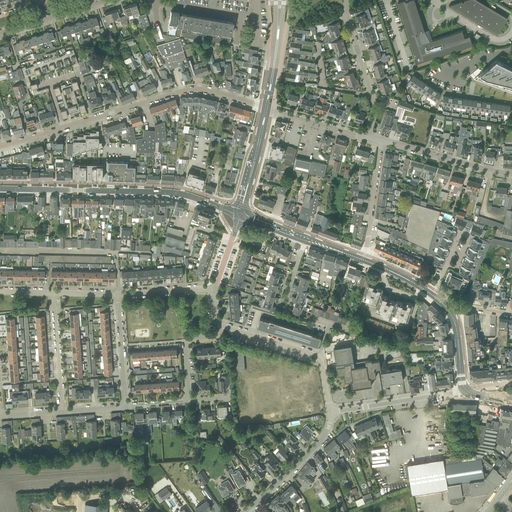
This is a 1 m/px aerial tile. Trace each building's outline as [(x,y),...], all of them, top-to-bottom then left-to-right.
[(430,41),(426,35),(424,30),(414,0),(409,0),(405,1),(404,0),(403,0),(397,2),(417,63),(472,45),(469,36),(464,37),(462,30),(430,41)] [(507,18),(477,0),(464,0),(449,5),(497,35),(507,18)] [(136,3),(129,6),(132,14),(133,18),(140,16),(136,3)] [(133,18),(132,14),(129,6),(123,8),(125,16),(122,17),(126,27),(127,27),(127,21),(126,19),(129,18),(129,19),(133,18)] [(126,27),(122,17),(119,17),(117,9),(110,12),(113,20),(116,18),(117,22),(120,21),(121,23),(124,28),(126,27)] [(355,16),(357,22),(359,21),(366,19),(368,18),(371,17),(368,9),(362,11),(359,12),(360,14),(355,16)] [(175,32),(178,14),(179,13),(170,11),(167,35),(175,36),(175,32)] [(109,21),(113,20),(110,12),(103,14),(106,22),(103,23),(105,28),(108,27),(107,25),(110,24),(109,21)] [(229,45),(233,22),(181,13),(181,15),(178,14),(175,32),(175,36),(179,37),(186,38),(224,44),(229,45)] [(99,27),(98,22),(96,17),(92,19),(92,17),(89,18),(93,29),(99,27)] [(93,29),(89,18),(87,19),(88,20),(84,21),(86,28),(86,29),(87,30),(91,29),(91,31),(93,30),(93,29)] [(368,18),(366,19),(359,21),(361,27),(368,25),(369,27),(375,25),(374,22),(370,24),(368,18)] [(333,20),(323,24),(324,26),(327,25),(329,31),(331,30),(339,28),(341,27),(339,21),(334,23),(333,20)] [(86,28),(84,21),(80,22),(80,21),(78,22),(81,34),(84,33),(83,30),(86,29),(86,28)] [(76,24),(72,25),(74,32),(75,35),(79,34),(80,38),(79,39),(81,46),(85,44),(84,43),(83,39),(81,34),(78,22),(75,23),(76,24)] [(68,25),(66,26),(68,34),(69,38),(70,41),(71,43),(74,42),(72,36),(71,33),(74,32),(72,25),(68,26),(68,25)] [(376,28),(375,25),(369,27),(369,30),(362,32),(364,38),(374,35),(372,29),(376,28)] [(68,34),(66,26),(63,26),(64,28),(60,29),(60,31),(57,32),(60,39),(63,38),(62,36),(66,35),(67,39),(69,38),(68,34)] [(340,33),(339,28),(331,30),(329,31),(330,34),(327,35),(326,36),(323,39),(324,42),(328,41),(334,38),(333,36),(340,33)] [(47,31),(45,32),(49,44),(52,43),(50,40),(54,39),(54,40),(58,39),(55,32),(52,33),(52,31),(51,29),(47,30),(47,31)] [(291,39),(294,39),(301,40),(302,33),(309,35),(309,31),(295,29),(295,32),(292,32),(291,39)] [(49,44),(45,32),(43,33),(43,34),(40,35),(42,42),(46,41),(47,45),(49,44)] [(110,34),(102,38),(105,44),(113,40),(110,34)] [(183,51),(182,47),(179,37),(175,36),(167,35),(163,34),(165,42),(156,45),(159,50),(161,55),(163,57),(174,54),(174,53),(183,51)] [(42,42),(40,35),(36,36),(36,35),(33,36),(36,44),(37,47),(37,49),(39,48),(39,47),(40,46),(39,43),(42,42)] [(376,40),(374,35),(364,38),(366,43),(371,42),(372,44),(379,42),(378,39),(376,40)] [(36,44),(33,36),(31,37),(31,38),(28,39),(30,46),(34,45),(34,48),(37,47),(36,44)] [(189,45),(186,38),(179,37),(182,47),(189,45)] [(335,41),(334,38),(328,41),(328,43),(330,43),(332,48),(334,48),(344,44),(342,39),(335,41)] [(24,39),(21,40),(24,48),(25,52),(28,52),(31,50),(30,46),(28,39),(24,40),(24,39)] [(313,46),(314,42),(301,40),(294,39),(293,42),(291,42),(289,49),(292,49),(299,50),(300,50),(299,50),(300,44),(313,46)] [(16,44),(13,45),(14,50),(16,55),(19,54),(23,52),(25,52),(24,48),(21,40),(19,41),(19,42),(16,43),(16,44)] [(380,45),(379,42),(372,44),(373,47),(368,49),(370,54),(379,51),(377,46),(380,45)] [(346,50),(344,44),(334,48),(336,53),(334,54),(335,57),(342,54),(341,52),(346,50)] [(10,46),(8,47),(8,45),(4,47),(3,45),(1,46),(4,55),(4,57),(6,56),(7,55),(12,54),(10,46)] [(243,47),(242,52),(244,52),(249,53),(247,60),(247,61),(258,62),(259,58),(258,58),(258,57),(259,56),(259,55),(256,55),(256,56),(253,55),(251,55),(250,55),(250,53),(251,49),(243,47)] [(77,60),(73,49),(69,51),(70,53),(66,54),(66,52),(65,52),(69,63),(70,63),(69,62),(72,61),(72,62),(77,60)] [(312,52),(300,50),(299,50),(292,49),(292,52),(289,52),(288,59),(290,59),(291,59),(298,61),(298,60),(299,54),(312,56),(312,52)] [(150,51),(144,54),(147,60),(153,57),(150,51)] [(182,61),(185,60),(186,59),(183,51),(174,53),(174,54),(163,57),(169,70),(179,66),(184,80),(190,78),(188,71),(185,72),(183,64),(182,61)] [(384,56),(383,54),(380,54),(379,51),(370,54),(372,60),(378,58),(379,60),(386,58),(385,55),(384,56)] [(69,63),(65,52),(62,53),(63,55),(59,56),(58,54),(62,66),(62,65),(62,64),(64,63),(65,65),(69,63)] [(62,66),(58,54),(55,56),(55,58),(52,59),(51,57),(55,68),(54,67),(57,66),(57,67),(62,66)] [(342,57),(342,54),(335,57),(330,58),(331,61),(338,59),(340,64),(349,61),(347,55),(342,57)] [(161,55),(158,56),(163,66),(164,65),(166,69),(166,71),(169,70),(163,57),(161,55)] [(220,70),(218,62),(214,63),(212,55),(207,56),(211,68),(213,68),(214,72),(220,70)] [(50,56),(43,59),(44,59),(43,59),(47,71),(47,69),(50,68),(50,70),(52,69),(55,68),(51,57),(50,57),(50,56)] [(134,61),(132,56),(124,60),(126,64),(129,63),(133,69),(138,67),(137,65),(134,61)] [(384,65),(387,64),(386,61),(389,60),(388,57),(386,58),(379,60),(380,63),(373,65),(375,71),(383,68),(383,69),(385,68),(384,65)] [(149,67),(144,58),(140,61),(145,70),(149,67)] [(47,71),(43,59),(40,61),(41,63),(37,64),(36,62),(40,73),(40,72),(42,71),(43,72),(47,71)] [(202,75),(197,63),(196,64),(194,64),(194,65),(192,66),(190,59),(186,60),(191,76),(195,75),(196,78),(202,75)] [(299,71),(300,65),(310,66),(311,62),(298,60),(298,61),(291,59),(290,59),(290,62),(287,62),(286,69),(289,70),(289,69),(296,71),(299,71)] [(511,68),(496,60),(490,65),(474,79),(511,93),(511,68)] [(209,73),(207,68),(205,63),(204,64),(203,61),(200,62),(197,63),(202,75),(209,73)] [(242,64),(242,66),(249,67),(250,67),(251,67),(251,72),(250,73),(258,74),(259,71),(258,71),(259,66),(258,66),(258,65),(258,64),(259,64),(258,64),(243,61),(242,64)] [(351,67),(349,61),(340,64),(336,65),(338,71),(337,71),(337,74),(345,72),(344,69),(351,67)] [(40,73),(36,62),(33,63),(33,65),(30,67),(32,74),(35,74),(35,75),(40,73)] [(163,66),(159,68),(161,70),(162,70),(167,85),(169,85),(170,85),(171,85),(172,84),(173,84),(170,76),(168,76),(166,71),(166,69),(164,65),(163,66)] [(32,74),(30,67),(26,68),(25,66),(21,67),(25,82),(29,81),(28,75),(29,75),(29,76),(32,74)] [(153,68),(151,69),(154,76),(156,80),(159,79),(161,87),(162,87),(163,87),(164,87),(165,86),(167,85),(162,70),(161,70),(159,71),(161,78),(159,79),(153,68)] [(384,74),(383,69),(383,68),(375,71),(373,72),(375,77),(380,76),(381,78),(387,76),(386,73),(384,74)] [(298,81),(299,75),(308,76),(309,73),(299,71),(296,71),(289,69),(289,70),(288,73),(286,72),(284,79),(294,81),(298,81)] [(230,82),(228,90),(229,90),(229,91),(230,91),(231,91),(234,91),(238,77),(239,73),(237,72),(235,73),(234,75),(233,77),(234,78),(233,83),(232,82),(230,82)] [(346,74),(345,72),(337,74),(335,75),(337,78),(344,76),(345,81),(347,80),(355,78),(353,72),(346,74)] [(238,77),(234,91),(236,92),(237,93),(238,93),(239,93),(242,86),(243,86),(244,81),(242,81),(243,78),(241,78),(241,77),(242,74),(239,73),(238,77)] [(247,77),(247,78),(249,78),(248,84),(250,84),(251,84),(250,86),(250,91),(254,91),(256,85),(257,82),(256,82),(256,81),(257,79),(256,79),(256,78),(256,76),(257,76),(257,75),(255,75),(248,74),(247,77)] [(391,75),(387,76),(381,78),(382,81),(377,83),(378,89),(381,88),(380,88),(388,85),(386,80),(392,78),(391,75)] [(412,85),(417,78),(413,75),(408,82),(412,85)] [(147,78),(147,79),(144,80),(150,92),(156,89),(150,76),(147,78)] [(357,77),(355,78),(347,80),(345,81),(344,81),(346,87),(347,86),(348,89),(357,91),(355,87),(354,87),(354,84),(359,83),(357,77)] [(416,88),(421,80),(417,78),(412,85),(416,88)] [(150,92),(144,80),(144,79),(138,82),(137,80),(133,82),(134,86),(137,90),(141,88),(144,95),(150,92)] [(420,90),(425,83),(421,80),(416,88),(420,90)] [(38,87),(37,86),(36,83),(31,84),(29,81),(25,82),(27,88),(30,87),(31,89),(32,89),(34,95),(42,92),(41,90),(37,91),(36,88),(38,87)] [(74,91),(79,89),(76,81),(71,82),(72,84),(69,85),(73,98),(76,97),(74,91)] [(424,93),(429,86),(425,83),(420,90),(424,93)] [(25,95),(24,90),(22,84),(13,87),(16,98),(25,95)] [(73,98),(69,85),(66,86),(66,84),(61,85),(63,94),(68,93),(70,99),(73,98)] [(390,84),(388,85),(380,88),(381,88),(382,93),(389,91),(390,94),(397,92),(396,89),(392,90),(390,84)] [(63,94),(61,85),(60,86),(61,87),(59,88),(58,86),(53,88),(55,97),(61,95),(62,101),(63,102),(66,101),(63,94)] [(96,105),(91,91),(90,87),(90,85),(89,86),(86,87),(90,99),(88,100),(90,107),(91,107),(92,107),(93,107),(94,106),(96,105)] [(114,95),(113,92),(111,93),(109,86),(106,87),(110,101),(112,100),(113,101),(114,100),(115,100),(115,99),(114,95)] [(135,99),(132,92),(129,86),(125,88),(128,93),(125,94),(129,102),(135,99)] [(428,96),(433,89),(429,86),(424,93),(428,96)] [(316,102),(314,109),(315,109),(315,110),(317,110),(318,110),(320,110),(325,95),(326,90),(323,89),(322,94),(319,103),(316,102)] [(432,99),(437,91),(433,89),(428,96),(432,99)] [(100,99),(99,96),(97,97),(95,90),(91,91),(96,105),(98,105),(99,105),(100,105),(101,104),(100,99)] [(129,102),(125,94),(123,95),(121,90),(117,92),(123,105),(129,102)] [(313,94),(314,92),(311,91),(311,94),(310,93),(306,107),(309,108),(309,109),(312,110),(314,101),(312,100),(313,94)] [(436,101),(441,94),(437,91),(432,99),(436,101)] [(301,99),(302,94),(297,92),(296,95),(294,95),(289,93),(287,101),(296,104),(298,98),(301,99)] [(306,107),(310,93),(307,92),(305,99),(302,98),(301,101),(300,106),(303,107),(303,106),(306,107)] [(86,111),(83,102),(78,104),(76,98),(76,97),(73,98),(77,111),(79,111),(80,113),(86,111)] [(77,111),(73,98),(70,99),(72,106),(68,107),(67,107),(70,116),(76,114),(75,112),(77,111)] [(204,106),(202,114),(205,115),(205,112),(208,113),(209,108),(211,100),(206,98),(204,106)] [(338,101),(334,115),(337,116),(336,117),(339,118),(340,117),(340,116),(343,117),(347,118),(349,111),(345,110),(339,108),(341,102),(340,102),(341,100),(338,99),(338,101)] [(215,109),(216,106),(217,102),(211,100),(209,108),(210,108),(209,113),(210,114),(210,115),(211,115),(214,121),(215,114),(216,110),(215,109)] [(334,115),(338,101),(334,100),(333,107),(330,106),(327,114),(330,115),(331,114),(334,115)] [(414,105),(399,100),(397,105),(412,111),(414,105)] [(67,107),(68,107),(66,101),(63,102),(65,108),(59,110),(62,118),(68,116),(67,115),(69,114),(70,116),(67,107)] [(170,101),(165,103),(168,111),(168,110),(170,116),(175,115),(170,101)] [(52,111),(55,110),(52,102),(49,103),(50,105),(47,106),(49,112),(45,113),(47,120),(54,118),(52,111)] [(217,110),(216,113),(220,114),(219,117),(223,118),(224,114),(225,109),(224,109),(225,104),(219,102),(218,107),(217,110)] [(165,111),(168,111),(165,103),(159,104),(164,118),(165,121),(168,120),(165,111)] [(155,106),(154,106),(157,114),(160,113),(162,119),(162,122),(164,121),(165,121),(164,118),(159,104),(155,106)] [(230,105),(227,115),(227,116),(227,115),(233,117),(234,116),(234,115),(236,107),(230,105)] [(154,106),(149,108),(154,122),(156,121),(154,115),(157,114),(154,106)] [(240,117),(243,109),(236,107),(234,115),(234,116),(237,117),(236,118),(240,119),(240,117)] [(246,121),(249,111),(243,109),(240,117),(240,119),(246,121)] [(395,112),(390,111),(386,109),(381,124),(382,125),(381,126),(382,128),(383,128),(383,129),(390,131),(395,112)] [(22,127),(20,117),(18,110),(17,110),(16,110),(16,111),(15,111),(14,112),(14,113),(13,113),(13,114),(13,115),(13,116),(14,118),(9,119),(11,125),(16,124),(17,128),(12,129),(14,135),(24,132),(23,127),(22,127)] [(31,118),(30,116),(28,111),(25,112),(26,117),(27,120),(26,120),(27,126),(35,124),(33,118),(31,118)] [(47,120),(45,113),(42,114),(41,111),(38,112),(39,115),(41,122),(47,120)] [(356,112),(353,121),(360,123),(360,122),(362,123),(363,121),(364,116),(365,113),(360,112),(360,113),(356,112)] [(141,123),(142,123),(139,116),(130,119),(132,126),(141,123)] [(1,130),(1,133),(3,138),(9,136),(6,120),(2,121),(3,129),(1,130)] [(277,138),(281,122),(276,120),(273,128),(276,129),(274,136),(271,135),(270,142),(278,144),(280,139),(277,138)] [(166,141),(164,121),(162,122),(154,125),(155,130),(154,141),(155,141),(162,141),(166,141)] [(130,133),(128,127),(126,128),(125,123),(124,122),(115,125),(117,131),(117,134),(121,133),(120,130),(124,129),(125,128),(127,134),(128,133),(127,143),(132,143),(130,133)] [(284,132),(287,123),(281,122),(277,138),(280,139),(281,133),(283,133),(284,132)] [(234,125),(231,125),(228,124),(227,127),(235,129),(233,135),(236,136),(244,137),(245,131),(236,129),(237,126),(234,125)] [(411,132),(412,128),(409,127),(408,128),(404,127),(405,126),(397,124),(395,132),(403,135),(403,136),(408,137),(410,131),(411,132)] [(114,135),(117,134),(115,125),(106,127),(102,127),(102,129),(103,135),(104,139),(106,143),(109,143),(108,138),(110,137),(110,133),(113,132),(114,135)] [(467,141),(467,140),(464,139),(464,136),(465,136),(466,130),(467,131),(467,130),(466,130),(467,128),(460,126),(460,129),(459,138),(458,143),(459,142),(462,143),(461,148),(462,149),(461,153),(467,155),(469,147),(471,147),(471,142),(467,141)] [(448,149),(453,131),(454,129),(451,129),(451,131),(450,131),(449,133),(448,136),(444,136),(444,140),(445,140),(443,148),(448,149)] [(98,141),(98,130),(96,130),(96,132),(89,132),(89,134),(83,134),(83,136),(77,136),(77,137),(72,137),(72,144),(72,155),(73,155),(73,154),(98,147),(98,148),(100,148),(100,150),(102,150),(102,144),(101,144),(101,141),(98,141)] [(154,141),(155,130),(143,130),(143,138),(136,139),(136,143),(136,152),(144,152),(147,152),(154,152),(155,141),(154,141)] [(442,140),(443,137),(443,134),(432,131),(431,135),(430,139),(429,144),(436,146),(437,144),(441,145),(442,140)] [(192,135),(185,134),(183,141),(191,143),(192,135)] [(323,134),(321,142),(325,143),(323,148),(327,150),(329,145),(330,140),(329,140),(330,136),(327,135),(326,134),(325,134),(324,134),(323,134)] [(226,139),(225,143),(228,144),(228,143),(235,145),(235,142),(242,144),(244,137),(236,136),(233,135),(232,140),(226,139)] [(341,142),(342,139),(336,137),(334,145),(335,145),(333,152),(339,153),(341,147),(342,143),(341,142)] [(344,152),(345,148),(346,148),(347,147),(347,146),(347,145),(346,144),(347,140),(342,139),(341,142),(342,143),(341,147),(339,153),(337,159),(340,161),(342,156),(344,152)] [(473,156),(481,157),(481,153),(482,153),(482,150),(482,146),(481,146),(481,144),(477,144),(477,143),(475,143),(475,140),(472,140),(471,153),(474,153),(473,156)] [(55,146),(52,146),(52,151),(55,151),(62,151),(62,143),(62,141),(55,142),(55,143),(55,146)] [(161,150),(162,145),(162,141),(155,141),(154,152),(154,155),(154,158),(156,158),(157,150),(161,150)] [(295,155),(296,149),(291,147),(289,146),(289,147),(284,146),(284,147),(274,145),(274,146),(271,145),(270,149),(271,150),(269,157),(268,156),(268,157),(271,157),(270,159),(292,165),(295,155)] [(41,146),(35,148),(37,155),(44,153),(41,146)] [(33,156),(37,155),(35,148),(28,150),(29,151),(26,152),(26,159),(27,165),(31,164),(30,158),(33,158),(33,156)] [(360,158),(363,150),(356,148),(354,156),(360,158)] [(486,154),(486,159),(494,159),(494,156),(497,156),(498,148),(493,148),(491,148),(490,151),(487,151),(486,154)] [(511,153),(511,154),(511,152),(511,151),(509,151),(508,151),(508,149),(504,149),(503,163),(511,163),(511,153)] [(363,150),(360,158),(362,158),(367,160),(366,160),(371,162),(373,155),(369,154),(369,152),(363,150)] [(397,161),(398,155),(393,154),(385,152),(384,158),(392,160),(397,161)] [(294,162),(293,169),(302,171),(301,175),(300,177),(300,179),(308,181),(309,173),(310,173),(313,174),(318,175),(323,176),(324,176),(326,169),(327,165),(312,161),(296,157),(294,162)] [(392,163),(392,160),(384,158),(383,164),(396,167),(396,163),(392,163)] [(135,181),(135,174),(135,166),(127,165),(128,161),(120,161),(120,159),(106,159),(106,160),(106,169),(107,169),(107,172),(106,172),(105,180),(112,181),(112,180),(113,180),(113,181),(135,181)] [(415,169),(417,161),(412,159),(408,172),(411,173),(412,169),(415,169)] [(279,164),(278,163),(271,161),(270,165),(267,165),(264,177),(273,180),(275,173),(277,173),(279,164)] [(419,176),(422,168),(423,163),(417,161),(415,169),(417,170),(416,175),(419,176)] [(102,180),(102,164),(72,163),(72,180),(91,180),(91,178),(95,178),(95,180),(102,180)] [(178,184),(181,167),(181,164),(181,163),(178,163),(176,175),(175,174),(173,183),(178,184)] [(428,173),(431,165),(425,163),(421,176),(424,177),(426,172),(428,173)] [(38,180),(38,172),(38,169),(31,169),(31,164),(27,165),(27,171),(31,170),(32,172),(31,172),(30,179),(38,180)] [(182,176),(183,169),(184,167),(187,168),(187,165),(181,164),(181,167),(178,184),(183,185),(184,176),(182,176)] [(433,180),(435,171),(436,167),(431,165),(428,173),(426,180),(429,181),(430,179),(433,180)] [(441,177),(444,169),(438,167),(434,180),(438,181),(439,176),(441,177)] [(46,171),(44,171),(44,180),(53,180),(53,172),(54,172),(54,168),(49,168),(46,168),(46,171)] [(447,179),(448,175),(450,170),(444,169),(441,177),(444,178),(442,183),(446,184),(447,179)] [(193,172),(189,171),(188,174),(187,173),(186,177),(185,182),(186,182),(186,184),(187,184),(186,185),(190,186),(190,185),(192,185),(191,186),(195,187),(195,186),(197,187),(196,188),(200,189),(200,188),(201,188),(203,182),(204,179),(192,175),(193,172)] [(220,188),(218,193),(224,195),(231,172),(229,172),(227,171),(225,178),(223,185),(221,184),(220,188)] [(233,184),(236,172),(231,171),(231,172),(224,195),(230,196),(233,188),(230,187),(231,183),(233,184)] [(352,183),(351,190),(360,192),(365,192),(366,189),(367,189),(367,187),(368,187),(368,182),(367,182),(368,176),(366,175),(367,172),(366,172),(359,171),(359,174),(360,175),(359,184),(352,183)] [(390,175),(390,173),(382,172),(381,178),(386,178),(394,180),(394,176),(390,175)] [(212,194),(214,190),(215,187),(208,184),(210,180),(211,176),(207,174),(205,178),(207,179),(202,191),(212,194)] [(455,185),(458,177),(452,175),(450,179),(449,183),(455,185)] [(461,186),(462,183),(464,179),(458,177),(455,185),(454,190),(452,196),(454,197),(456,191),(457,187),(457,185),(461,186)] [(479,187),(480,183),(474,181),(470,195),(476,196),(479,187)] [(388,188),(388,186),(380,185),(379,191),(384,191),(392,193),(393,189),(388,188)] [(496,187),(496,192),(496,195),(506,195),(506,188),(496,187)] [(298,221),(296,225),(304,228),(306,229),(306,228),(308,224),(308,222),(310,216),(313,217),(319,195),(314,194),(312,202),(309,202),(312,192),(305,191),(301,207),(299,218),(298,221)] [(264,207),(268,199),(264,197),(265,193),(261,192),(259,198),(260,199),(258,205),(264,207)] [(353,201),(353,202),(362,203),(362,200),(366,200),(367,193),(362,193),(358,192),(358,196),(354,196),(353,201)] [(394,194),(392,194),(384,192),(379,192),(378,198),(386,199),(393,200),(394,194)] [(511,194),(509,195),(508,199),(504,198),(503,205),(507,206),(506,209),(507,209),(511,210),(511,202),(511,194)] [(14,208),(14,203),(14,201),(14,196),(6,196),(5,201),(5,203),(5,208),(8,208),(14,208)] [(24,210),(25,196),(17,196),(17,201),(17,208),(22,208),(22,210),(24,210)] [(32,209),(32,201),(33,196),(25,196),(24,210),(28,210),(27,212),(31,212),(31,209),(32,209)] [(44,205),(44,202),(45,197),(38,196),(38,204),(34,204),(34,212),(38,212),(38,210),(41,210),(41,205),(44,205)] [(56,206),(56,202),(56,197),(50,197),(50,206),(46,206),(44,207),(45,219),(49,219),(49,213),(57,213),(57,206),(56,206)] [(274,204),(276,199),(272,198),(272,200),(268,199),(264,207),(271,210),(273,204),(274,204)] [(386,201),(386,199),(378,198),(377,204),(382,205),(390,206),(391,202),(386,201)] [(132,208),(133,200),(124,199),(124,208),(132,208)] [(153,207),(153,204),(153,199),(144,199),(144,207),(144,218),(147,218),(147,211),(152,211),(152,214),(153,214),(154,214),(155,207),(153,207)] [(156,209),(159,209),(159,208),(159,199),(155,199),(155,204),(155,207),(154,214),(153,214),(152,225),(156,225),(156,222),(156,220),(161,220),(161,215),(159,215),(157,215),(156,213),(156,209)] [(161,220),(160,222),(163,222),(165,222),(167,220),(167,218),(169,218),(169,210),(167,210),(168,207),(173,207),(174,207),(176,201),(173,201),(173,200),(165,199),(164,207),(164,209),(164,215),(161,215),(161,220)] [(182,211),(184,202),(178,201),(176,206),(176,208),(174,213),(174,214),(178,215),(180,210),(182,211)] [(283,202),(281,210),(286,211),(286,213),(287,213),(284,221),(289,223),(292,215),(290,214),(291,212),(293,212),(296,206),(296,204),(294,204),(294,203),(290,201),(289,204),(283,202)] [(353,202),(352,208),(356,209),(355,213),(362,214),(364,214),(365,207),(362,206),(362,203),(353,202)] [(436,225),(437,220),(440,211),(412,203),(410,210),(408,217),(410,217),(407,226),(406,232),(409,240),(428,249),(430,244),(431,239),(434,230),(436,225)] [(211,216),(212,214),(208,212),(208,211),(203,209),(203,210),(200,210),(201,208),(196,206),(190,221),(207,227),(210,220),(212,221),(213,217),(211,216)] [(296,216),(299,208),(296,207),(293,215),(292,215),(289,223),(294,225),(297,217),(296,216)] [(392,218),(393,214),(384,212),(376,211),(375,217),(379,218),(379,219),(383,220),(384,216),(392,218)] [(363,241),(366,228),(366,226),(361,225),(362,214),(355,213),(355,212),(353,225),(352,232),(351,235),(352,235),(352,237),(352,239),(353,239),(350,245),(360,249),(361,248),(363,241)] [(311,228),(310,231),(317,233),(320,226),(324,216),(317,213),(313,223),(312,226),(311,228)] [(330,226),(330,225),(329,224),(331,218),(324,216),(320,226),(317,233),(335,240),(338,232),(327,229),(329,225),(330,226)] [(468,226),(471,220),(457,216),(457,218),(456,218),(456,217),(453,225),(458,227),(458,228),(459,229),(460,229),(461,229),(462,230),(462,229),(463,229),(465,225),(468,226)] [(453,227),(437,220),(436,225),(444,228),(442,233),(447,235),(453,238),(453,237),(454,237),(456,233),(455,233),(455,232),(456,232),(450,229),(451,226),(453,227)] [(482,228),(484,224),(471,220),(468,226),(471,228),(469,232),(470,232),(471,232),(470,233),(471,234),(473,234),(474,235),(474,234),(479,236),(483,228),(482,228)] [(164,245),(162,252),(166,253),(167,251),(180,255),(182,250),(184,244),(185,239),(185,238),(182,237),(183,231),(175,228),(168,226),(166,234),(167,234),(164,245)] [(121,227),(120,238),(130,239),(131,228),(121,227)] [(393,233),(391,228),(390,227),(387,228),(389,233),(388,237),(391,238),(391,237),(394,239),(395,236),(392,234),(393,233)] [(381,253),(386,242),(388,237),(389,233),(385,231),(377,228),(375,241),(377,242),(374,249),(381,253)] [(446,238),(447,235),(442,233),(434,230),(431,239),(434,241),(436,236),(442,238),(440,243),(443,244),(443,245),(449,247),(450,245),(451,243),(452,241),(446,238)] [(212,239),(213,237),(206,235),(205,237),(207,238),(206,240),(207,241),(206,244),(214,246),(216,241),(212,239)] [(265,254),(264,257),(268,258),(271,251),(275,253),(279,244),(278,244),(276,243),(277,239),(274,238),(272,244),(270,243),(268,248),(265,254)] [(485,246),(483,250),(486,252),(487,249),(488,248),(490,244),(491,240),(488,239),(487,241),(478,238),(480,239),(479,242),(473,239),(472,240),(470,244),(471,244),(470,245),(476,248),(479,249),(481,244),(485,246)] [(442,247),(443,245),(443,244),(440,243),(434,241),(431,239),(430,244),(428,249),(432,250),(434,245),(439,248),(437,252),(439,253),(439,254),(445,256),(445,255),(446,255),(448,251),(447,251),(448,250),(442,247)] [(284,247),(281,246),(283,242),(279,241),(278,244),(279,244),(275,253),(275,254),(281,256),(284,247)] [(387,255),(391,247),(388,246),(389,243),(386,242),(381,253),(387,255)] [(212,252),(214,246),(206,244),(205,247),(204,246),(203,249),(204,249),(212,252)] [(285,244),(284,247),(281,256),(279,260),(285,262),(286,259),(289,250),(287,249),(288,245),(285,244)] [(486,252),(483,258),(491,261),(492,260),(491,260),(495,249),(496,249),(497,246),(496,246),(493,244),(491,249),(488,248),(487,249),(486,252)] [(393,258),(397,251),(396,250),(397,248),(391,245),(391,247),(387,255),(393,258)] [(495,249),(491,260),(492,260),(499,263),(499,262),(503,251),(504,248),(503,247),(500,246),(499,250),(496,249),(495,249)] [(503,251),(499,262),(505,264),(506,264),(511,249),(510,249),(508,247),(506,252),(503,251)] [(311,264),(316,250),(309,248),(304,262),(308,263),(307,266),(311,267),(312,265),(311,264)] [(400,261),(404,251),(398,248),(397,251),(393,258),(400,261)] [(481,255),(479,260),(482,261),(483,258),(486,252),(483,250),(479,249),(476,248),(475,251),(469,248),(468,250),(467,252),(466,254),(472,257),(475,258),(477,253),(481,255)] [(210,258),(212,252),(204,249),(202,255),(210,258)] [(244,249),(242,255),(250,258),(251,255),(252,255),(253,252),(244,249)] [(438,257),(439,254),(439,253),(437,252),(432,250),(428,249),(425,259),(429,260),(430,257),(434,259),(432,261),(432,262),(433,262),(433,264),(432,263),(432,264),(436,265),(437,264),(441,266),(441,265),(442,263),(443,262),(443,261),(444,259),(438,257)] [(320,261),(321,257),(323,253),(316,250),(311,264),(312,265),(311,267),(313,268),(315,261),(314,261),(315,260),(320,261)] [(406,263),(410,253),(404,251),(400,261),(406,263)] [(412,266),(415,258),(416,256),(410,253),(406,263),(412,266)] [(334,265),(337,257),(335,256),(326,254),(324,261),(325,262),(323,268),(329,269),(327,274),(332,276),(332,274),(333,271),(335,265),(334,265)] [(208,263),(210,258),(202,255),(201,258),(200,258),(199,260),(208,263)] [(249,260),(250,258),(242,255),(240,261),(249,264),(250,261),(249,260)] [(420,264),(421,261),(423,262),(424,259),(416,255),(416,256),(415,258),(412,266),(418,268),(420,264)] [(336,274),(342,259),(337,257),(334,265),(335,265),(333,271),(332,274),(336,274)] [(477,264),(475,269),(478,270),(482,261),(479,260),(475,258),(472,257),(471,260),(465,257),(465,258),(465,259),(464,258),(462,262),(463,263),(462,263),(462,264),(468,266),(471,267),(473,263),(477,264)] [(342,259),(337,273),(340,274),(343,268),(345,269),(346,266),(348,261),(342,259)] [(206,269),(208,263),(199,260),(198,263),(199,264),(198,266),(206,269)] [(248,266),(249,264),(240,261),(238,266),(246,269),(247,266),(248,266)] [(204,275),(206,269),(198,266),(197,269),(193,268),(192,271),(195,272),(204,275)] [(245,272),(246,269),(238,266),(236,272),(245,275),(246,272),(245,272)] [(343,276),(341,284),(344,285),(346,280),(348,280),(350,276),(352,277),(355,268),(349,266),(348,270),(346,275),(346,277),(343,276)] [(467,276),(469,272),(472,273),(470,278),(474,280),(478,270),(475,269),(471,267),(468,266),(467,269),(461,266),(461,267),(460,269),(459,271),(458,273),(467,277),(468,277),(467,276)] [(281,273),(282,270),(273,267),(270,275),(279,278),(280,275),(284,276),(285,274),(281,273)] [(366,277),(362,276),(360,275),(360,274),(361,270),(355,268),(352,277),(358,279),(356,283),(359,284),(357,288),(356,292),(360,294),(363,284),(366,277)] [(47,271),(44,271),(38,271),(37,279),(44,280),(44,277),(47,277),(47,271)] [(128,280),(128,272),(124,272),(124,271),(119,272),(120,277),(122,277),(122,281),(128,280)] [(244,278),(245,275),(236,272),(234,277),(242,280),(243,277),(244,278)] [(453,287),(457,277),(451,275),(452,273),(448,272),(445,280),(448,282),(447,283),(447,284),(451,286),(453,287)] [(308,285),(311,275),(310,274),(309,276),(302,273),(301,276),(297,275),(296,277),(301,279),(299,282),(308,285)] [(279,278),(270,275),(267,274),(265,280),(266,280),(268,281),(279,285),(278,285),(281,286),(282,283),(278,282),(279,278)] [(241,283),(242,280),(234,277),(232,283),(241,286),(242,284),(241,283)] [(462,279),(457,277),(453,287),(454,287),(458,289),(459,289),(459,288),(461,289),(464,290),(468,281),(463,278),(462,279)] [(266,280),(265,283),(266,283),(266,284),(265,286),(268,287),(278,291),(279,288),(277,288),(278,285),(279,285),(268,281),(266,280)] [(306,291),(308,285),(299,282),(298,285),(294,284),(293,286),(295,287),(306,291)] [(408,320),(412,309),(413,304),(407,302),(406,303),(403,302),(403,303),(397,300),(396,302),(390,299),(390,298),(387,297),(387,296),(381,294),(383,289),(376,287),(377,286),(374,285),(374,284),(367,282),(362,298),(366,299),(366,300),(370,301),(369,303),(377,305),(375,310),(380,312),(383,313),(382,314),(391,317),(391,316),(399,319),(400,318),(403,319),(403,318),(408,320)] [(487,292),(487,290),(482,289),(480,285),(473,283),(469,290),(476,291),(475,296),(478,296),(478,297),(484,298),(484,299),(488,300),(490,292),(487,292)] [(277,293),(278,291),(268,287),(267,290),(263,289),(263,290),(262,292),(267,294),(267,293),(274,296),(276,293),(277,293)] [(308,291),(306,291),(295,287),(294,289),(298,291),(297,294),(305,297),(308,291)] [(500,305),(502,291),(502,290),(503,288),(500,288),(499,291),(499,296),(495,296),(494,304),(498,304),(498,305),(500,305)] [(279,298),(274,296),(267,293),(267,294),(265,299),(273,302),(274,299),(278,300),(279,298)] [(303,303),(305,297),(297,294),(296,297),(292,296),(291,298),(303,303)] [(303,306),(304,303),(303,303),(291,298),(292,299),(291,301),(295,302),(294,306),(302,309),(306,310),(307,308),(303,306)] [(272,305),(273,302),(265,299),(262,307),(267,309),(268,310),(270,310),(272,311),(274,312),(276,307),(272,305)] [(428,311),(433,316),(438,310),(431,304),(426,309),(420,303),(422,299),(421,299),(419,303),(416,325),(415,336),(427,337),(427,324),(426,324),(427,323),(428,311)] [(275,312),(252,305),(251,308),(261,311),(274,315),(275,312)] [(327,305),(326,311),(327,312),(330,313),(333,314),(334,309),(330,308),(331,306),(327,305)] [(300,315),(302,310),(302,309),(294,306),(293,309),(289,308),(288,310),(300,315)] [(106,311),(105,307),(99,308),(100,318),(108,317),(107,311),(106,311)] [(78,320),(77,313),(86,313),(86,309),(72,310),(72,314),(69,314),(70,320),(78,320)] [(445,317),(438,310),(433,316),(434,317),(433,318),(439,324),(445,317)] [(476,324),(476,315),(476,313),(473,313),(473,312),(464,312),(464,325),(464,324),(475,324),(476,324)] [(293,329),(269,322),(269,321),(260,318),(257,327),(261,328),(262,327),(264,328),(264,329),(266,330),(270,331),(274,332),(275,331),(277,331),(276,333),(283,335),(284,333),(286,334),(285,336),(292,338),(293,336),(295,337),(294,339),(301,341),(302,339),(304,340),(303,342),(312,344),(312,343),(314,344),(314,345),(318,346),(321,337),(312,334),(312,335),(293,329)] [(508,325),(508,324),(508,319),(499,318),(498,345),(507,345),(508,325)] [(449,331),(447,323),(438,325),(439,330),(435,331),(436,334),(434,335),(435,336),(443,336),(447,336),(445,336),(444,332),(449,331)] [(475,324),(464,324),(464,325),(466,340),(477,338),(475,324)] [(481,345),(480,338),(477,338),(466,340),(467,347),(475,345),(481,345)] [(452,351),(451,339),(441,339),(441,343),(440,343),(440,346),(441,346),(442,352),(452,351)] [(381,368),(380,366),(379,360),(369,361),(369,360),(365,361),(365,362),(354,363),(351,345),(334,348),(336,364),(337,367),(338,375),(344,374),(345,381),(351,381),(352,388),(371,385),(370,377),(376,377),(375,369),(381,368)] [(475,347),(475,345),(467,347),(468,354),(482,353),(481,350),(480,350),(480,347),(475,347)] [(221,348),(221,346),(216,347),(216,346),(213,346),(213,347),(208,347),(209,357),(221,356),(221,355),(224,355),(224,356),(224,348),(223,348),(221,348)] [(209,357),(208,347),(204,347),(201,347),(201,348),(196,348),(197,358),(209,357)] [(245,371),(244,357),(243,352),(233,352),(234,371),(245,371)] [(453,357),(452,352),(443,353),(444,358),(435,359),(435,361),(447,360),(452,359),(452,357),(453,357)] [(506,367),(505,361),(505,354),(501,354),(502,362),(496,363),(496,365),(496,368),(496,378),(507,377),(506,367)] [(451,365),(450,362),(442,363),(442,361),(447,361),(447,360),(435,361),(436,361),(432,362),(432,365),(436,365),(436,366),(439,365),(440,369),(443,369),(451,368),(452,367),(451,365)] [(484,379),(483,368),(482,362),(479,362),(480,370),(469,371),(470,378),(473,378),(473,380),(484,379)] [(314,367),(306,369),(312,408),(319,406),(314,367)] [(401,368),(391,370),(381,371),(383,383),(389,382),(390,382),(396,381),(403,380),(401,368)] [(427,374),(429,384),(429,389),(436,388),(435,381),(434,373),(427,374)] [(452,374),(447,374),(448,379),(435,381),(436,388),(453,386),(452,374)] [(229,384),(229,378),(228,375),(222,375),(222,380),(217,380),(217,381),(215,381),(215,382),(215,387),(219,387),(219,386),(220,390),(226,389),(226,385),(229,384)] [(422,381),(421,376),(408,378),(411,392),(416,391),(419,390),(418,387),(419,386),(418,381),(422,381)] [(106,396),(105,385),(102,385),(102,386),(98,386),(98,378),(93,378),(94,386),(94,389),(97,389),(98,396),(106,396)] [(210,391),(210,384),(206,384),(206,381),(197,382),(197,389),(200,389),(200,391),(206,391),(206,392),(209,392),(209,391),(210,391)] [(30,393),(30,390),(29,383),(26,383),(27,390),(26,390),(26,394),(22,394),(22,391),(19,391),(19,402),(27,401),(26,398),(31,398),(30,393)] [(113,384),(109,385),(105,385),(106,396),(113,395),(113,384)] [(43,400),(42,393),(38,393),(37,388),(34,389),(35,401),(43,400)] [(83,397),(82,390),(79,390),(78,388),(71,388),(72,394),(75,394),(75,398),(83,397)] [(15,391),(9,392),(10,399),(12,398),(12,403),(19,402),(19,391),(15,391)] [(226,416),(228,415),(228,420),(229,420),(229,421),(229,422),(230,422),(231,422),(232,423),(232,422),(232,420),(231,414),(230,412),(230,407),(227,407),(227,405),(216,406),(216,407),(217,407),(218,411),(218,416),(220,416),(220,417),(221,417),(221,418),(222,418),(223,418),(223,417),(224,417),(224,416),(226,416)] [(494,451),(495,444),(501,408),(490,406),(488,406),(486,407),(483,406),(484,405),(479,405),(478,410),(477,418),(475,418),(475,454),(443,459),(448,488),(448,489),(449,497),(450,502),(450,503),(451,503),(452,503),(453,504),(454,504),(455,504),(456,504),(456,503),(458,503),(459,503),(461,502),(462,502),(463,501),(464,501),(463,500),(462,496),(488,492),(495,483),(497,485),(505,475),(498,470),(493,466),(482,457),(485,450),(494,451)] [(175,412),(172,412),(173,422),(173,424),(177,424),(176,417),(177,417),(180,417),(182,417),(182,411),(182,408),(177,409),(177,411),(175,412)] [(511,442),(511,438),(511,437),(511,430),(511,410),(501,408),(495,444),(497,444),(499,445),(502,445),(502,446),(504,447),(507,449),(508,448),(510,449),(511,447),(509,446),(511,442)] [(202,414),(201,414),(198,414),(198,419),(206,418),(207,421),(215,420),(214,412),(209,413),(209,409),(202,409),(202,414)] [(173,422),(172,412),(169,412),(169,411),(166,411),(166,410),(163,410),(163,411),(162,411),(162,416),(162,418),(166,418),(166,421),(168,422),(170,422),(173,422)] [(119,422),(119,419),(119,412),(117,413),(117,416),(111,417),(111,419),(111,427),(126,426),(126,423),(123,423),(123,422),(119,422)] [(149,414),(146,414),(147,423),(147,429),(151,429),(151,423),(157,423),(157,419),(157,417),(156,412),(149,412),(149,414)] [(143,413),(136,413),(136,420),(137,424),(142,424),(143,434),(148,434),(147,429),(147,423),(146,414),(143,414),(143,413)] [(382,415),(384,420),(389,440),(402,436),(400,429),(394,431),(394,433),(388,413),(382,415)] [(94,421),(94,418),(88,418),(88,415),(78,415),(78,416),(75,416),(76,423),(86,422),(86,429),(95,428),(95,421),(94,421)] [(64,430),(63,423),(66,423),(65,420),(70,419),(69,416),(62,417),(62,420),(56,420),(56,424),(56,431),(64,430)] [(375,418),(370,420),(373,429),(379,427),(379,428),(383,426),(382,424),(380,419),(376,421),(375,418)] [(2,428),(1,428),(2,435),(12,434),(12,429),(11,427),(12,427),(11,423),(11,420),(7,421),(7,424),(1,424),(2,428)] [(373,429),(370,420),(364,422),(368,431),(371,440),(376,437),(373,429)] [(41,432),(40,425),(39,425),(39,422),(33,422),(33,425),(31,425),(31,429),(27,430),(28,433),(41,432)] [(368,431),(364,422),(359,425),(363,433),(368,431)] [(134,430),(134,428),(134,425),(126,426),(111,427),(112,434),(123,433),(124,431),(134,430)] [(313,431),(310,428),(308,425),(299,434),(298,433),(296,436),(299,439),(300,438),(301,439),(301,438),(304,442),(310,436),(312,435),(310,434),(313,431)] [(352,433),(351,433),(352,434),(353,434),(355,439),(358,437),(360,436),(360,435),(363,433),(359,425),(354,427),(356,431),(352,433)] [(350,436),(352,434),(351,433),(349,429),(346,431),(345,430),(341,434),(352,447),(353,450),(356,448),(354,444),(348,438),(350,436)] [(297,441),(296,439),(290,434),(285,438),(288,441),(285,444),(288,447),(289,447),(293,451),(298,446),(295,443),(297,441)] [(352,447),(341,434),(336,437),(339,441),(342,444),(344,442),(350,449),(352,447)] [(338,447),(340,445),(338,443),(334,439),(330,442),(336,449),(339,452),(341,450),(338,447)] [(334,451),(336,449),(330,442),(324,448),(327,452),(333,459),(337,455),(334,451)] [(287,450),(286,449),(281,444),(277,448),(279,450),(275,454),(282,461),(288,456),(285,453),(287,450)] [(500,452),(504,447),(502,446),(502,445),(499,445),(496,444),(495,448),(500,452)] [(324,466),(320,462),(324,459),(322,456),(318,452),(313,457),(316,460),(315,461),(317,463),(316,463),(319,470),(321,473),(326,469),(324,466)] [(277,460),(273,456),(270,453),(265,457),(267,460),(264,463),(270,470),(276,465),(274,462),(277,460)] [(511,464),(509,462),(506,459),(503,457),(503,458),(501,460),(498,457),(496,460),(509,470),(511,466),(511,464)] [(443,458),(407,464),(412,494),(448,488),(443,459),(443,458)] [(265,469),(262,465),(257,459),(253,462),(256,465),(257,466),(255,467),(256,468),(253,471),(259,479),(265,474),(263,471),(265,469)] [(509,470),(496,460),(494,463),(495,464),(493,466),(498,470),(505,475),(505,476),(509,470)] [(301,470),(298,474),(302,477),(304,479),(303,479),(307,482),(306,483),(308,486),(311,482),(308,480),(311,476),(312,477),(316,472),(313,468),(314,466),(312,465),(308,461),(301,470)] [(246,482),(241,474),(242,473),(239,468),(231,473),(234,479),(235,478),(239,486),(246,482)] [(203,470),(198,474),(202,480),(207,477),(203,470)] [(231,484),(234,483),(230,475),(223,479),(222,478),(221,478),(220,478),(220,479),(219,479),(219,480),(219,481),(221,485),(218,487),(223,495),(224,494),(225,495),(227,494),(227,493),(228,492),(228,493),(231,491),(234,489),(231,484)] [(318,478),(324,488),(327,494),(331,492),(322,476),(318,478)] [(291,485),(286,490),(296,501),(298,499),(300,497),(296,492),(297,491),(294,489),(291,485)] [(206,488),(203,490),(208,497),(208,498),(211,496),(206,488)] [(296,501),(286,490),(281,495),(284,498),(286,501),(289,498),(293,503),(296,501)] [(170,491),(161,497),(163,500),(164,499),(172,494),(171,492),(170,491)] [(282,502),(284,501),(279,494),(278,495),(277,495),(276,496),(275,497),(274,498),(284,510),(287,508),(282,502)] [(347,509),(342,497),(337,499),(342,511),(347,509)] [(355,500),(358,507),(365,504),(362,497),(355,500)] [(270,502),(273,506),(275,508),(274,509),(276,511),(279,511),(280,511),(281,511),(284,510),(274,498),(273,499),(271,499),(270,500),(270,502)] [(196,507),(195,507),(196,508),(198,511),(204,511),(212,507),(212,506),(211,507),(209,505),(210,504),(209,503),(206,499),(206,500),(196,507)]
